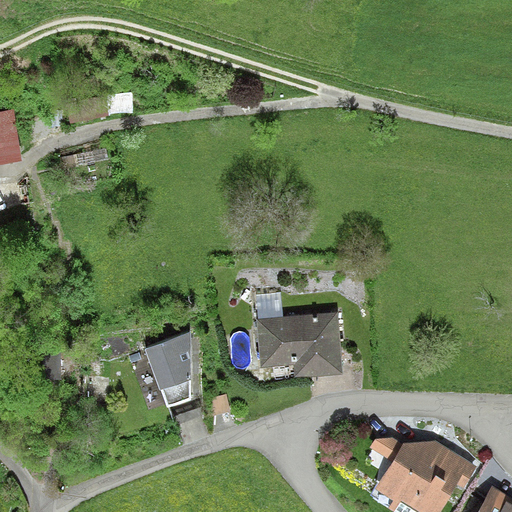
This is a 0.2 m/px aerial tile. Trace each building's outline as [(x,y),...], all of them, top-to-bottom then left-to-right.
[(101,96),(66,103),(69,119),(104,113),(101,96)] [(0,156),(16,155),(10,111),(0,112),(0,156)] [(338,370),(337,363),(333,315),(257,321),(261,364),(295,361),(294,355),(305,354),(307,372),(338,370)] [(191,330),(147,346),(168,405),(192,396),(191,330)] [(25,375),(54,375),(54,338),(25,338),(25,375)] [(216,412),(231,409),(227,394),(212,397),(216,412)] [(459,484),(470,466),(445,450),(434,467),(388,439),(375,440),(370,448),(393,462),(372,496),(397,511),(430,511),(451,478),(459,484)] [(0,511),(4,511),(12,496),(0,490),(0,511)] [(496,511),(500,507),(486,498),(477,511),(496,511)]
